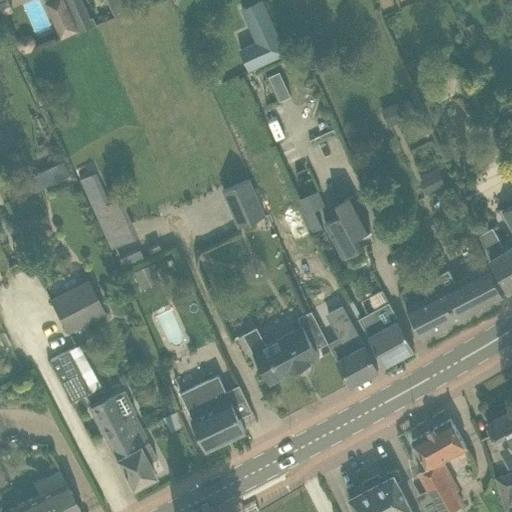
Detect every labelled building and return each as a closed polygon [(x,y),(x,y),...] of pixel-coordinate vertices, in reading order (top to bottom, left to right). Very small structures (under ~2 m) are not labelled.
[(0,0),(0,8),(9,4),(6,0),(0,0)] [(50,0),(45,2),(60,36),(75,30),(62,0),(50,0)] [(66,0),(80,30),(96,23),(93,15),(90,17),(82,0),(66,0)] [(107,0),(115,16),(129,11),(124,0),(107,0)] [(256,41),(240,48),(248,68),(286,52),(262,0),(255,0),(241,6),(256,41)] [(472,23),(464,27),(468,37),(477,33),(472,23)] [(269,75),(280,99),(290,94),(279,70),(269,75)] [(222,81),(218,73),(207,78),(211,86),(222,81)] [(380,108),(388,126),(409,118),(402,99),(380,108)] [(18,182),(25,196),(69,175),(62,161),(18,182)] [(419,180),(425,193),(445,184),(439,170),(419,180)] [(79,178),(91,205),(103,199),(91,173),(79,178)] [(222,189),(238,226),(266,214),(249,177),(222,189)] [(371,228),(352,193),(335,202),(340,212),(324,222),(342,257),(360,248),(354,238),(371,228)] [(511,243),(505,247),(492,225),(479,233),(485,248),(508,288),(511,285),(511,202),(500,209),(511,230),(511,243)] [(278,217),(290,243),(310,234),(298,208),(278,217)] [(112,249),(120,267),(143,256),(135,238),(112,249)] [(131,270),(140,289),(159,280),(150,261),(131,270)] [(406,306),(422,337),(503,295),(487,264),(455,281),(448,268),(421,282),(427,294),(406,306)] [(48,298),(66,332),(105,311),(87,277),(48,298)] [(341,329),(345,327),(340,313),(351,309),(344,290),(329,295),(341,329)] [(414,348),(388,301),(358,318),(384,365),(414,348)] [(311,311),(310,310),(297,317),(300,324),(266,342),(256,325),(243,332),(269,382),(291,370),(292,371),(311,361),(310,360),(319,355),(315,348),(328,341),(326,337),(325,337),(311,311)] [(140,321),(129,325),(134,338),(145,333),(140,321)] [(338,359),(351,382),(351,383),(378,369),(363,342),(361,343),(352,327),(340,334),(349,350),(335,358),(337,360),(338,359)] [(48,359),(70,401),(100,385),(78,344),(48,359)] [(179,391),(207,448),(245,430),(217,373),(179,391)] [(115,457),(131,488),(154,475),(147,461),(156,457),(147,440),(148,439),(133,412),(135,411),(123,388),(88,406),(115,457)] [(510,464),(511,462),(511,408),(487,422),(510,464)] [(419,472),(428,489),(440,511),(446,511),(464,502),(457,489),(459,488),(444,460),(466,446),(450,418),(412,439),(428,467),(419,472)] [(349,496),(357,511),(413,511),(397,480),(402,477),(396,466),(363,483),(366,487),(349,496)] [(39,493),(3,511),(81,511),(58,468),(33,481),(39,493)] [(511,506),(511,472),(511,470),(494,476),(505,511),(511,506)]
